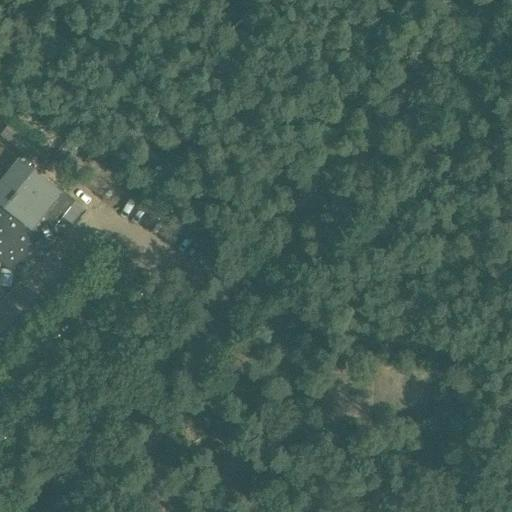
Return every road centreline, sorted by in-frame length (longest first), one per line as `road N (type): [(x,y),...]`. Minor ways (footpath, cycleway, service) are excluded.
road 1 (unclassified): [(23,511),(497,0)]
road 2 (track): [(180,0),(234,125),(297,220)]
